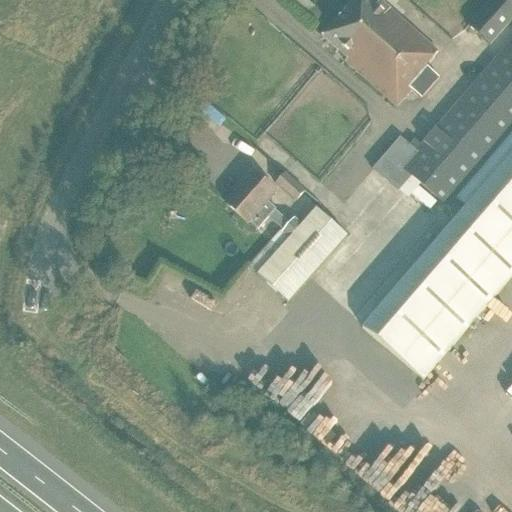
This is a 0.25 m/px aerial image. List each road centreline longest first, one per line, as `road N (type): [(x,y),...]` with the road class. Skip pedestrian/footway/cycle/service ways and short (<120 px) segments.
road 1 (unclassified): [(47,242),(166,0)]
road 2 (unknown): [(0,217),(102,0)]
